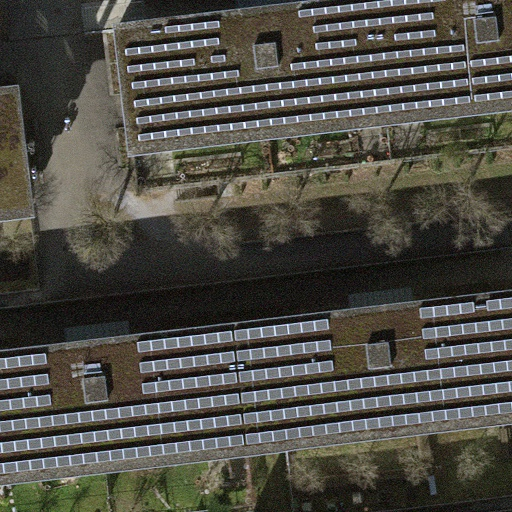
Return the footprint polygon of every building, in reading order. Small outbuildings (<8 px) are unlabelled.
[(511,0),(373,0),(368,1),(379,88),(415,84),(417,105),(511,93),(511,0)] [(339,93),(379,88),(368,1),(117,31),(127,119),(168,114),(170,132),(341,111),(339,93)] [(16,88),(0,89),(0,206),(29,203),(16,88)] [(511,290),(227,325),(241,438),(511,404),(511,290)] [(0,353),(0,467),(241,438),(227,325),(0,353)]
